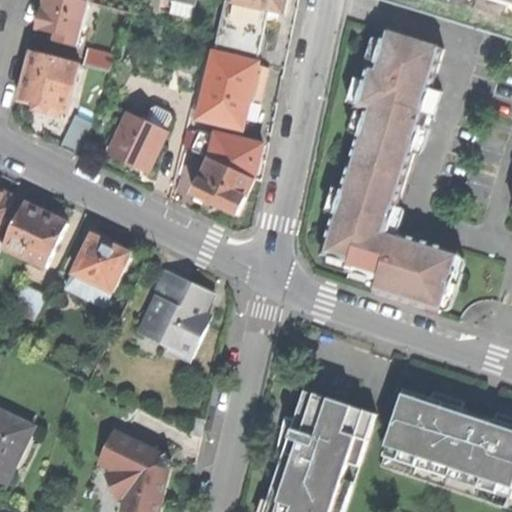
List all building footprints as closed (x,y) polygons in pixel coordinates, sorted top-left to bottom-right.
[(38,29),(58,34),(56,41),(76,47),(88,2),(81,0),(45,0),(43,11),(38,29)] [(230,14),(253,19),(256,7),(269,10),(277,12),(279,0),(232,0),(232,3),(230,14)] [(279,0),(277,12),(285,13),(287,0),(279,0)] [(192,19),(195,6),(173,1),(170,13),(192,19)] [(257,63),(269,10),(256,7),(253,19),(230,14),(232,3),(228,2),(216,54),(257,63)] [(376,294),(441,314),(447,295),(450,296),(453,288),(457,273),(454,272),(460,253),(407,237),(407,238),(390,233),(422,128),(427,130),(429,123),(432,115),(425,113),(445,50),(386,32),(375,68),(370,66),(357,108),(367,111),(323,256),(351,264),(348,272),(379,282),(376,294)] [(88,50),(85,66),(110,72),(116,57),(88,50)] [(197,89),(206,91),(215,53),(206,51),(197,89)] [(80,65),(34,53),(24,89),(22,89),(19,101),(20,102),(30,104),(31,104),(32,103),(38,104),(37,110),(52,113),(62,116),(64,111),(68,112),(80,65)] [(219,124),(244,130),(252,96),(259,64),(257,63),(216,54),(215,53),(206,91),(200,119),(219,124)] [(153,109),(147,122),(167,131),(173,119),(171,115),(157,108),(153,109)] [(111,155),(130,114),(124,111),(104,152),(111,155)] [(122,160),(133,166),(134,162),(150,170),(169,132),(167,131),(147,122),(130,114),(111,155),(122,160)] [(94,124),(77,116),(61,148),(78,156),(94,124)] [(219,124),(217,134),(241,140),(244,130),(219,124)] [(183,145),(212,159),(256,180),(260,163),(264,145),(241,140),(217,134),(214,147),(186,134),(183,145)] [(217,205),(238,216),(256,180),(212,159),(195,194),(217,205)] [(134,162),(133,166),(149,173),(150,170),(134,162)] [(0,227),(14,198),(0,190),(0,227)] [(39,210),(26,204),(7,242),(5,247),(48,268),(69,224),(66,223),(67,222),(66,219),(65,216),(62,212),(59,212),(57,211),(55,212),(53,213),(51,214),(50,215),(39,210)] [(106,307),(113,292),(114,293),(132,254),(113,245),(94,236),(76,275),(75,275),(70,285),(88,293),(86,298),(106,307)] [(153,296),(157,297),(150,313),(155,316),(148,331),(186,349),(184,353),(193,358),(209,324),(201,320),(214,293),(189,282),(165,271),(153,296)] [(36,321),(48,297),(24,285),(12,309),(36,321)] [(155,316),(150,313),(140,333),(184,353),(186,349),(148,331),(155,316)] [(511,488),(511,418),(510,417),(497,413),(495,420),(463,409),(466,403),(445,396),(434,392),(432,399),(407,390),(388,447),(511,488)] [(307,424),(316,395),(306,392),(297,420),(307,424)] [(283,460),(270,500),(280,503),(277,511),(345,511),(355,483),(345,480),(350,464),(360,467),(377,415),(316,395),(307,424),(297,420),(286,418),(281,439),(277,459),(283,460)] [(0,484),(6,487),(16,467),(21,470),(42,428),(0,407),(0,484)] [(195,418),(191,435),(201,438),(206,420),(195,418)] [(116,433),(100,464),(117,472),(128,494),(123,511),(159,511),(164,492),(170,469),(163,456),(116,433)] [(511,511),(511,488),(388,447),(381,466),(511,509),(511,511)] [(345,480),(355,483),(360,467),(350,464),(345,480)] [(266,511),(277,511),(280,503),(270,500),(266,511)]
